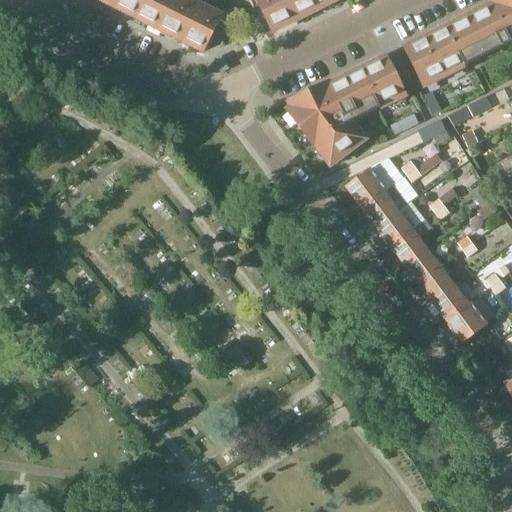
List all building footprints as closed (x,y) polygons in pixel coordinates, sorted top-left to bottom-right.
[(99,0),(203,53),(223,13),(196,0),(99,0)] [(255,0),(272,33),(338,0),(255,0)] [(403,48),(423,88),(511,43),(511,0),(509,0),(507,1),(506,0),(495,0),(490,3),(491,5),(477,12),(480,18),(473,22),(470,15),(403,48)] [(317,89),(288,103),(291,108),(286,112),(312,147),(314,145),(330,167),(365,140),(352,123),(405,96),(386,57),(329,85),(328,83),(325,85),(328,91),(320,95),(317,89)] [(418,131),(424,143),(446,131),(441,120),(418,131)] [(407,177),(416,170),(410,163),(401,170),(407,177)] [(361,207),(392,184),(377,164),(346,187),(361,207)] [(421,177),(416,170),(407,177),(412,184),(421,177)] [(407,204),(392,184),(361,207),(376,227),(398,211),(407,204)] [(435,214),(444,207),(439,200),(429,207),(435,214)] [(450,215),(444,207),(435,214),(440,222),(450,215)] [(413,231),(398,211),(376,227),(391,247),(413,231)] [(405,265),(427,249),(419,239),(432,230),(426,221),(413,231),(391,247),(405,265)] [(457,244),(462,252),(472,245),(466,237),(457,244)] [(462,252),(467,259),(477,252),(472,245),(462,252)] [(419,284),(441,267),(427,249),(405,265),(419,284)] [(441,267),(419,284),(433,302),(454,286),(447,276),(452,271),(446,263),(441,267)] [(485,282),(491,289),(501,282),(495,275),(485,282)] [(501,282),(491,289),(496,297),(506,289),(501,282)] [(463,297),(454,286),(433,302),(446,321),(468,304),(471,302),(471,303),(473,301),(467,294),(463,297)] [(487,324),(471,303),(471,302),(468,304),(446,321),(463,343),(487,324)]
